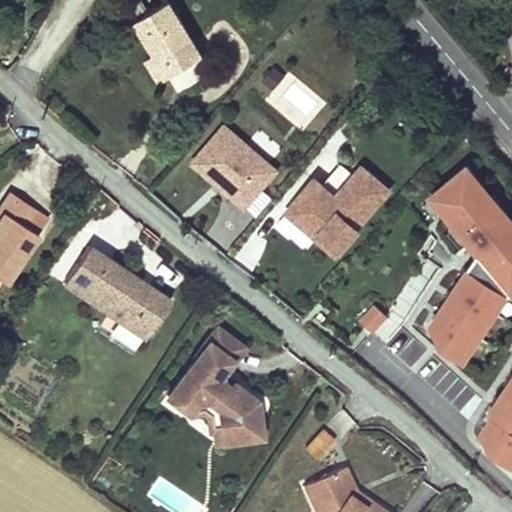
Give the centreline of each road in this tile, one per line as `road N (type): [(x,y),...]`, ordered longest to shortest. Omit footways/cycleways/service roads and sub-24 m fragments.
road 1 (residential): [(499,511),(371,390),(0,79)]
road 2 (residential): [(511,136),(396,0)]
